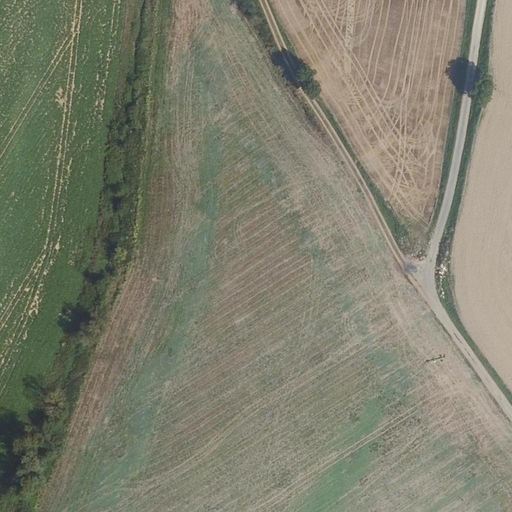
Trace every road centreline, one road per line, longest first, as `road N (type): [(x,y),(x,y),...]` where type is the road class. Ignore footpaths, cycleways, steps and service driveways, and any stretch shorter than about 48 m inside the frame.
road 1 (track): [(261,0),(293,74),(511,414)]
road 2 (track): [(481,0),(440,234),(421,272)]
